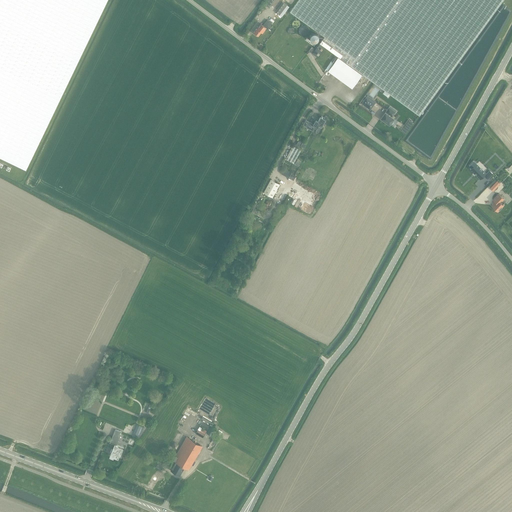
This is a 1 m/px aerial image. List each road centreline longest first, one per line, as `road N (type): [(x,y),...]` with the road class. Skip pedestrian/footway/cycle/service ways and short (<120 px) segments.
road 1 (unclassified): [(245,511),(436,185)]
road 2 (unclassified): [(436,185),(189,0)]
road 3 (primary): [(158,511),(0,450)]
road 4 (unclassified): [(436,185),(511,49)]
